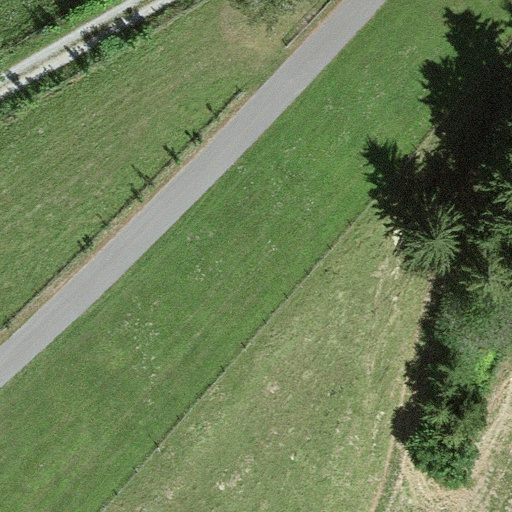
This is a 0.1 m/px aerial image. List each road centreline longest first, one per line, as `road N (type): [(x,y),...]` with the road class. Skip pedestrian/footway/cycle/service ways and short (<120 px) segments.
road 1 (residential): [(362,0),(0,368)]
road 2 (track): [(157,0),(0,90)]
